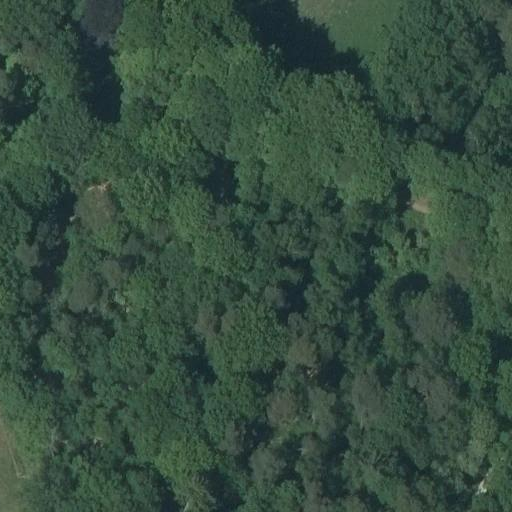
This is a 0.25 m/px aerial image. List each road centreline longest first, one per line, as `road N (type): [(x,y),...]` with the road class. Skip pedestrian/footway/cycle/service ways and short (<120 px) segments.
road 1 (track): [(511,277),(120,85)]
road 2 (track): [(0,229),(120,85)]
road 3 (track): [(120,85),(0,13)]
